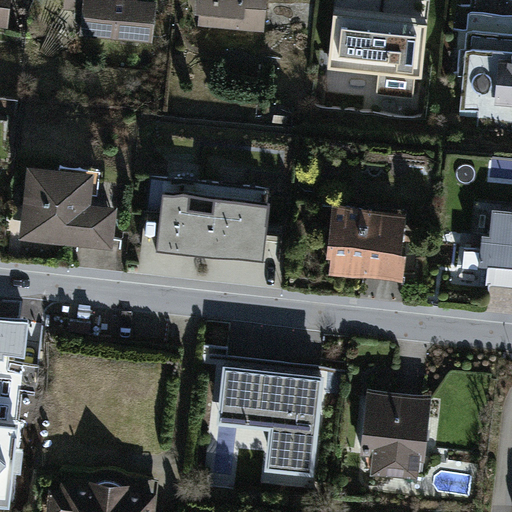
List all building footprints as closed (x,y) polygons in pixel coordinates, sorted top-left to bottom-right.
[(10,0),(0,0),(0,17),(9,18),(10,0)] [(83,0),(81,29),(149,33),(150,0),(83,0)] [(259,0),(191,0),(189,24),(257,29),(259,0)] [(511,0),(474,0),(465,108),(511,111),(511,0)] [(430,17),(335,6),(328,63),(378,69),(375,91),(412,96),(415,73),(423,74),(430,17)] [(14,228),(109,238),(114,188),(90,185),(93,152),(23,144),(14,228)] [(268,175),(181,167),(175,242),(261,250),(268,175)] [(511,190),(476,187),(469,268),(511,271),(511,190)] [(405,196),(333,188),(324,263),(397,271),(405,196)] [(81,307),(77,339),(89,341),(93,309),(81,307)] [(332,359),(237,350),(230,419),(274,423),(270,469),(321,474),(332,359)] [(9,399),(15,358),(0,355),(0,387),(2,388),(0,398),(9,399)] [(438,388),(369,381),(361,454),(430,462),(438,388)] [(156,511),(160,471),(62,464),(59,511),(156,511)]
